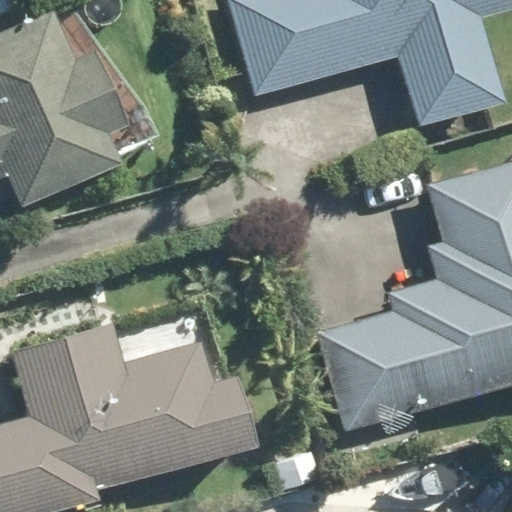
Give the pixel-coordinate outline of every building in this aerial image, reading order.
[(20,0),(0,0),(0,14),(22,5),(20,0)] [(511,0),(223,0),(249,98),(395,59),(413,129),(501,107),(478,19),(511,9),(511,0)] [(0,203),(10,199),(15,212),(114,168),(100,137),(118,129),(85,55),(68,63),(44,11),(0,31),(0,203)] [(384,297),(389,315),(316,334),(342,432),(511,386),(511,162),(423,185),(439,248),(423,252),(431,283),(384,297)] [(203,304),(12,355),(27,416),(0,423),(0,511),(52,511),(96,500),(93,492),(251,448),(232,380),(225,381),(203,304)] [(307,454),(270,467),(280,495),(316,482),(307,454)]
